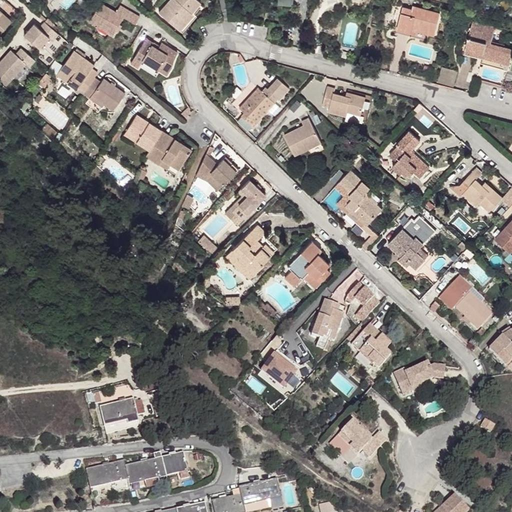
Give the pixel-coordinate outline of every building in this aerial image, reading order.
[(168,0),(158,11),(177,28),(191,13),(201,2),(198,0),(168,0)] [(89,22),(113,36),(115,31),(119,24),(123,18),(135,24),(140,17),(120,5),(116,12),(100,3),(89,22)] [(402,7),(397,29),(411,33),(412,29),(416,30),(435,35),(440,13),(413,6),(412,10),(402,7)] [(0,34),(12,21),(0,10),(0,34)] [(180,31),(194,15),(191,13),(177,28),(180,31)] [(44,22),(55,31),(58,27),(48,18),(47,19),(44,22)] [(24,35),(39,49),(49,38),(53,41),(58,34),(55,31),(44,22),(44,21),(39,28),(34,23),(24,35)] [(468,37),(465,49),(488,55),(487,58),(510,64),(511,56),(511,48),(491,43),(495,27),(473,21),(470,29),(473,30),(471,38),(468,37)] [(288,22),(286,36),(288,36),(296,30),(297,24),(288,22)] [(146,38),(130,63),(138,68),(140,65),(143,60),(158,70),(167,75),(171,68),(174,60),(177,52),(161,42),(157,48),(152,45),(153,43),(146,38)] [(0,62),(0,81),(6,86),(25,64),(29,67),(35,60),(21,48),(16,54),(11,50),(0,62)] [(488,55),(465,49),(464,52),(487,58),(488,55)] [(56,75),(77,90),(79,87),(84,91),(94,78),(98,73),(92,68),(94,65),(74,50),(63,66),(57,74),(56,75)] [(158,70),(143,60),(140,65),(156,75),(158,70)] [(57,74),(63,66),(56,61),(51,70),(57,74)] [(94,65),(92,68),(98,73),(101,69),(94,65)] [(453,86),(457,71),(442,67),(438,82),(453,86)] [(38,84),(43,88),(49,80),(46,78),(48,74),(46,73),(38,84)] [(91,95),(113,111),(125,94),(104,78),(101,82),(94,78),(84,91),(83,93),(89,97),(91,95)] [(237,121),(248,132),(277,99),(279,100),(289,88),(277,78),(268,89),(269,90),(265,94),(262,91),(258,88),(239,109),(244,113),(237,121)] [(327,86),(322,105),(330,107),(328,112),(347,117),(348,112),(360,115),(366,97),(352,93),(351,98),(346,96),(334,93),(335,89),(327,86)] [(75,92),(81,96),(83,93),(84,91),(79,87),(77,90),(75,92)] [(104,105),(91,95),(89,97),(102,108),(104,105)] [(348,112),(347,117),(345,121),(358,124),(360,115),(348,112)] [(321,122),(317,114),(311,117),(315,125),(321,122)] [(136,115),(125,132),(138,140),(136,142),(149,151),(162,131),(136,115)] [(284,135),(294,156),(321,143),(309,117),(301,121),(304,126),(292,133),(291,132),(284,135)] [(146,156),(167,170),(171,164),(179,170),(192,149),(162,131),(149,151),(146,156)] [(414,172),(420,178),(430,168),(411,151),(420,141),(410,131),(396,146),(398,147),(390,155),(397,161),(392,167),(401,174),(403,173),(407,176),(409,174),(411,176),(414,172)] [(138,140),(125,132),(124,135),(136,142),(138,140)] [(206,154),(196,175),(207,180),(217,191),(236,172),(223,159),(218,165),(206,154)] [(460,186),(459,186),(465,191),(463,194),(476,207),(480,203),(490,212),(502,199),(488,185),(485,189),(482,186),(476,180),(482,173),(476,168),(460,186)] [(140,169),(137,180),(142,182),(147,172),(145,171),(140,169)] [(367,226),(368,225),(383,209),(377,204),(379,202),(367,191),(371,188),(351,169),(339,182),(351,193),(349,196),(352,199),(345,207),(367,226)] [(235,215),(230,219),(237,226),(265,195),(249,180),(240,189),(248,196),(232,213),(235,215)] [(363,246),(366,250),(379,235),(368,225),(367,226),(345,207),(352,199),(349,196),(351,193),(339,182),(335,186),(345,195),(337,204),(372,236),(363,246)] [(449,187),(461,197),(463,194),(465,191),(459,186),(449,187)] [(248,196),(240,189),(238,191),(242,196),(225,214),(230,219),(235,215),(232,213),(248,196)] [(367,191),(379,202),(381,200),(369,190),(367,191)] [(187,195),(182,205),(188,209),(193,198),(187,195)] [(511,221),(495,240),(510,253),(511,251),(511,221)] [(226,255),(233,263),(238,258),(255,274),(264,265),(263,263),(272,255),(263,246),(260,248),(255,243),(257,240),(265,232),(257,224),(226,255)] [(408,263),(415,270),(425,259),(417,252),(421,247),(423,245),(416,237),(413,240),(402,229),(388,244),(396,252),(401,257),(398,260),(405,266),(408,263)] [(212,244),(204,236),(198,242),(207,250),(212,244)] [(309,272),(320,283),(330,273),(326,269),(329,265),(319,255),(322,251),(312,241),(287,267),(291,271),(301,280),(303,278),(309,272)] [(468,247),(462,242),(458,246),(464,251),(468,247)] [(274,252),(266,243),(263,246),(272,255),(274,252)] [(217,249),(212,244),(207,250),(212,254),(217,249)] [(429,255),(421,247),(417,252),(425,259),(429,255)] [(463,252),(470,258),(474,253),(468,247),(464,251),(463,252)] [(255,274),(238,258),(233,263),(250,279),(255,274)] [(294,287),(301,280),(291,271),(285,278),(294,287)] [(320,283),(309,272),(303,278),(315,289),(320,283)] [(455,306),(478,329),(492,314),(480,304),(478,306),(461,290),(467,284),(459,276),(438,299),(450,311),(455,306)] [(201,284),(207,289),(209,286),(210,284),(209,281),(208,278),(201,284)] [(355,316),(362,322),(380,304),(358,283),(347,296),(352,302),(354,300),(363,307),(355,316)] [(461,290),(478,306),(480,304),(483,300),(467,284),(461,290)] [(252,293),(250,295),(262,309),(265,306),(252,293)] [(324,300),(311,335),(319,338),(322,339),(323,337),(329,339),(334,341),(344,314),(338,312),(333,310),(335,304),(324,300)] [(262,309),(272,319),(276,314),(267,304),(265,306),(262,309)] [(360,350),(379,368),(390,355),(385,350),(391,344),(376,331),(381,325),(375,318),(351,345),(359,351),(360,350)] [(475,336),(480,340),(487,332),(483,328),(475,336)] [(505,366),(505,369),(511,362),(511,330),(510,331),(501,336),(488,349),(505,366)] [(319,338),(316,346),(328,351),(331,343),(328,342),(329,339),(323,337),(322,339),(319,338)] [(284,388),(296,372),(299,368),(276,351),(261,372),(284,388)] [(394,374),(402,395),(414,390),(412,387),(422,383),(421,381),(424,380),(425,382),(434,378),(443,379),(445,366),(433,365),(430,366),(428,362),(406,372),(404,369),(394,374)] [(364,379),(372,387),(376,383),(368,375),(364,379)] [(273,396),(279,389),(267,379),(261,386),(273,396)] [(94,402),(95,403),(100,402),(98,392),(92,393),(94,402)] [(104,426),(106,434),(138,426),(139,421),(133,398),(99,407),(104,426)] [(165,415),(161,402),(152,404),(156,417),(165,415)] [(480,427),(490,433),(495,425),(485,419),(480,427)] [(338,436),(358,455),(362,450),(370,458),(387,440),(378,432),(371,440),(352,421),(338,436)] [(162,457),(166,476),(179,473),(181,480),(189,478),(183,452),(162,457)] [(129,480),(130,484),(144,481),(158,478),(166,476),(162,457),(155,458),(125,465),(129,480)] [(104,485),(105,493),(129,488),(127,480),(129,480),(125,465),(124,460),(86,469),(90,488),(104,485)] [(160,485),(158,478),(144,481),(146,488),(160,485)] [(239,489),(243,506),(268,500),(281,498),(277,478),(239,486),(239,489)] [(212,500),(214,511),(244,511),(243,506),(239,489),(232,490),(233,495),(226,497),(219,499),(212,500)] [(466,511),(469,510),(455,495),(435,511),(466,511)] [(244,511),(249,511),(270,507),(268,500),(243,506),(244,511)] [(176,508),(176,511),(207,511),(205,502),(190,505),(183,506),(176,508)] [(331,511),(333,511),(331,503),(320,505),(321,511),(331,511)]
